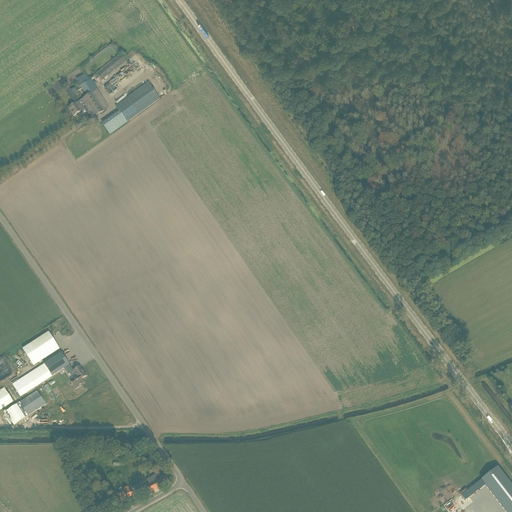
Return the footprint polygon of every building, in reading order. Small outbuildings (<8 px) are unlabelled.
[(96,73),(102,80),(126,61),(120,54),(96,73)] [(69,109),(73,116),(84,109),(86,112),(88,111),(93,118),(98,115),(108,109),(97,91),(90,79),(88,80),(85,75),(75,81),(79,88),(81,86),(88,97),(73,106),(69,109)] [(119,111),(102,124),(110,135),(160,100),(148,83),(115,106),(119,111)] [(71,103),(76,100),(69,88),(64,91),(71,103)] [(33,365),(58,348),(48,333),(23,350),(33,365)] [(44,365),(13,385),(20,397),(69,365),(62,353),(44,365)] [(80,367),(73,372),(77,377),(71,382),(76,389),(84,383),(81,380),(86,376),(80,367)] [(4,388),(0,390),(0,410),(13,402),(4,388)] [(37,391),(5,412),(14,426),(46,405),(37,391)] [(511,511),(511,486),(498,468),(481,481),(485,486),(505,511),(511,511)] [(149,484),(145,487),(146,489),(149,493),(149,494),(170,483),(165,475),(161,478),(159,479),(157,475),(147,480),(149,484)] [(123,490),(117,494),(119,497),(118,498),(121,502),(133,495),(131,492),(130,491),(128,487),(123,490)]
